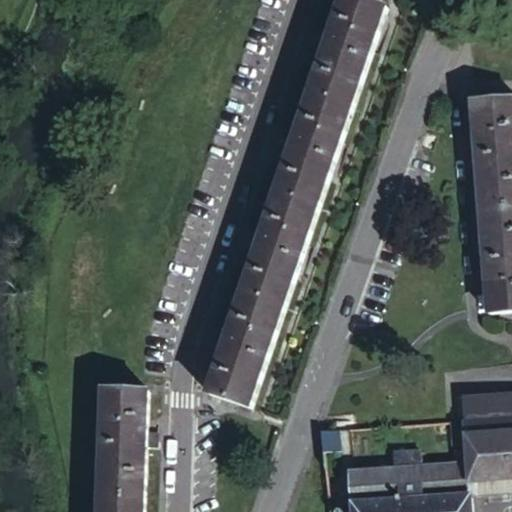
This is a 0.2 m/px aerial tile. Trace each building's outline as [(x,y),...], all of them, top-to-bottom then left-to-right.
[(383,7),(363,0),(349,0),(347,6),(213,390),(256,406),(394,10),(383,7)] [(511,98),(478,101),(492,313),(511,311),(511,98)] [(511,389),(467,393),(469,418),(511,414),(511,389)] [(149,511),(154,391),(109,390),(105,511),(149,511)] [(511,489),(511,414),(469,418),(471,441),(473,459),(477,493),(483,492),(511,489)] [(469,418),(455,420),(457,441),(471,441),(469,418)] [(343,430),(326,432),(327,452),(345,450),(343,430)] [(478,511),(477,493),(473,459),(425,463),(424,449),(398,452),(399,467),(354,471),(358,511),(478,511)] [(484,511),(511,511),(511,498),(484,500),(484,511)]
